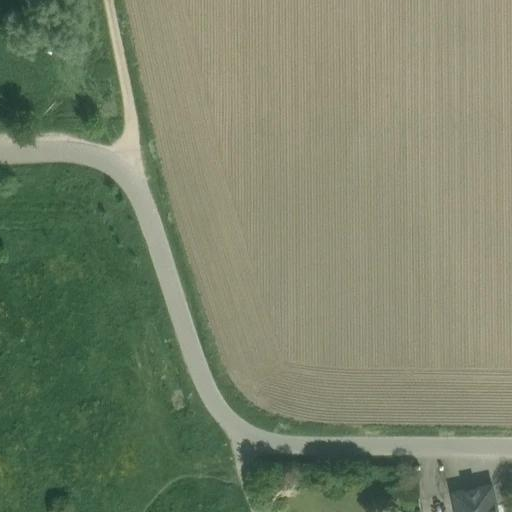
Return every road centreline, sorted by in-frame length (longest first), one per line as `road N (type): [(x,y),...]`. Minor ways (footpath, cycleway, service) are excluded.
road 1 (tertiary): [(247,432),(223,415),(201,377),(149,220),(118,166),(80,151),(0,150)]
road 2 (tertiary): [(511,446),(285,445),(247,432)]
road 3 (track): [(107,0),(134,138),(118,166)]
